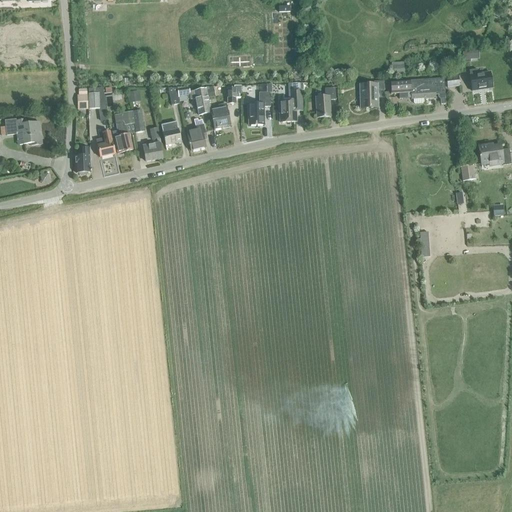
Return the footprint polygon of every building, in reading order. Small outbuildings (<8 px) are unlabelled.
[(497,7),(493,15),(498,17),(502,9),(497,7)] [(479,59),(479,52),(462,52),(463,63),(470,62),(470,60),(479,59)] [(391,66),(392,75),(404,74),(403,65),(391,66)] [(468,70),(472,92),(493,89),(490,72),(478,74),(478,69),(468,70)] [(446,77),(448,89),(460,87),(458,75),(446,77)] [(388,82),(386,83),(386,87),(389,88),(390,94),(411,92),(412,99),(435,98),(435,96),(445,95),(444,79),(422,80),(389,83),(388,82)] [(377,94),(384,94),(383,82),(373,82),(373,85),(360,85),(360,108),(377,108),(377,94)] [(232,89),(227,90),(227,104),(227,105),(236,105),(236,98),(241,98),(241,86),(234,86),(234,89),(232,89)] [(179,104),(178,98),(176,88),(168,89),(172,106),(179,104)] [(177,89),(178,98),(188,97),(188,96),(189,96),(188,88),(177,89)] [(212,88),(206,89),(206,90),(208,98),(215,97),(214,89),(212,88)] [(332,118),(331,102),(337,101),(336,89),(325,90),(326,98),(316,99),(317,119),(332,118)] [(102,90),(88,90),(89,111),(105,110),(102,90)] [(204,90),(189,92),(190,100),(195,99),(198,116),(205,115),(210,114),(212,114),(211,110),(208,98),(206,90),(205,90),(204,90)] [(128,94),(130,104),(141,102),(139,92),(128,94)] [(296,106),(303,106),(302,92),(291,92),(291,100),(287,100),(287,102),(280,102),(281,124),(297,123),(296,106)] [(265,108),(271,108),(271,94),(260,94),(260,105),(249,105),(249,127),(265,126),(265,108)] [(79,96),(77,96),(78,111),(88,110),(87,95),(79,96)] [(219,108),(211,110),(212,114),(214,122),(215,129),(232,127),(227,105),(227,104),(218,106),(219,108)] [(132,113),(130,113),(134,134),(144,133),(141,111),(137,112),(132,113)] [(117,132),(113,133),(114,139),(118,155),(127,153),(132,151),(128,135),(134,134),(130,113),(130,114),(127,114),(114,116),(117,132)] [(196,131),(187,133),(190,146),(191,151),(206,149),(203,134),(205,134),(202,121),(198,122),(197,120),(194,120),(196,131)] [(7,137),(16,136),(17,146),(24,145),(24,146),(31,145),(31,147),(42,146),(40,132),(39,124),(27,125),(27,121),(15,122),(14,121),(5,123),(7,137)] [(161,126),(163,133),(166,146),(181,143),(179,130),(176,124),(161,126)] [(160,139),(158,129),(149,131),(151,141),(153,141),(153,144),(143,147),(146,163),(163,160),(160,143),(159,139),(160,139)] [(96,141),(97,146),(100,159),(115,155),(112,142),(109,132),(102,134),(104,139),(96,141)] [(490,167),(503,165),(503,166),(510,165),(509,150),(501,151),(500,147),(488,149),(488,146),(479,148),(482,166),(489,165),(490,167)] [(87,174),(90,174),(90,172),(91,172),(91,171),(90,171),(89,150),(80,150),(80,158),(75,158),(76,174),(79,174),(80,176),(86,175),(87,174)] [(475,180),(472,166),(460,168),(462,182),(475,180)] [(503,208),(493,209),(493,217),(503,216),(503,208)]
